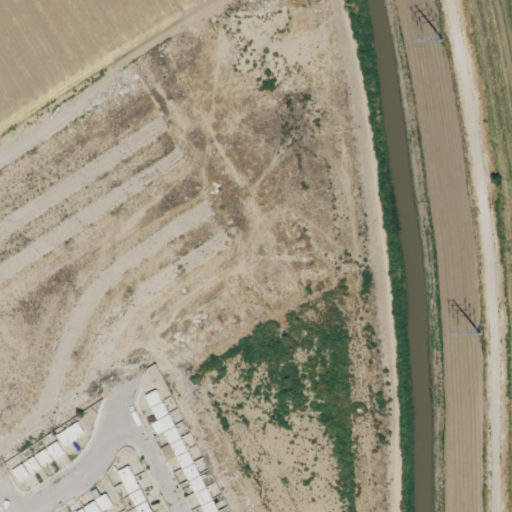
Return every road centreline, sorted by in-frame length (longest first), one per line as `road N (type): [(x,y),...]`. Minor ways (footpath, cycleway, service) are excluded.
road 1 (track): [(339,0),(379,203),(398,511)]
road 2 (track): [(450,0),(492,257),(496,511)]
road 3 (residential): [(32,511),(82,476),(124,418)]
road 4 (residential): [(178,511),(116,403)]
